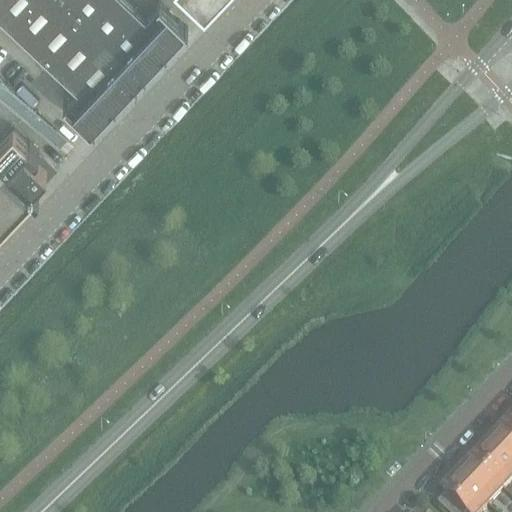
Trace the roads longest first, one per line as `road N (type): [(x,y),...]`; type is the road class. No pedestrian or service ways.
road 1 (secondary): [(380,186),(42,511)]
road 2 (unclassified): [(0,276),(257,0)]
road 3 (secondary): [(511,33),(380,186)]
road 4 (residential): [(511,372),(380,511)]
road 5 (secondary): [(380,186),(511,84)]
